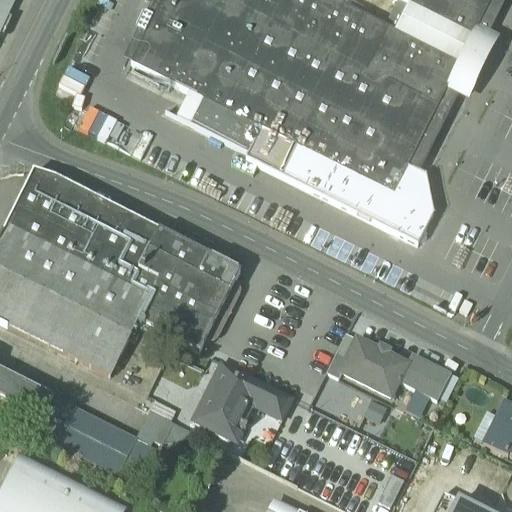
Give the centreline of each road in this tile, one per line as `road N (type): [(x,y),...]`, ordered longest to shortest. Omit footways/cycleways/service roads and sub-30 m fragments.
road 1 (residential): [(511,373),(167,201),(0,136)]
road 2 (unclassified): [(59,0),(0,117)]
